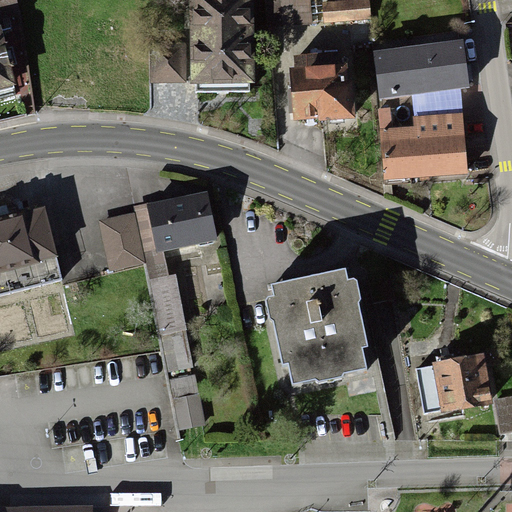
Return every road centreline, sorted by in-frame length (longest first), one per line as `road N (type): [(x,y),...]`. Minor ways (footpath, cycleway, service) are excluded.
road 1 (primary): [(501,274),(201,152),(64,139),(0,149)]
road 2 (residential): [(511,468),(79,489),(15,483),(0,473)]
road 3 (residential): [(483,0),(511,225)]
